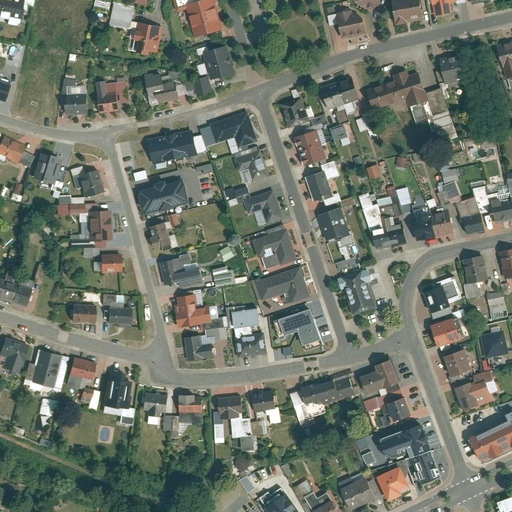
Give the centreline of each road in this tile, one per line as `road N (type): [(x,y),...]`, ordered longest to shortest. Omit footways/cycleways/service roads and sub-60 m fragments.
road 1 (residential): [(248,87),(347,355)]
road 2 (residential): [(511,16),(248,87)]
road 3 (residential): [(165,356),(97,129)]
road 4 (residential): [(165,356),(176,376),(211,379),(347,355)]
road 5 (residential): [(409,335),(403,305),(421,262),(511,236)]
road 6 (residential): [(0,315),(165,356)]
road 7 (residential): [(409,335),(465,491)]
road 8 (residential): [(248,87),(97,129)]
